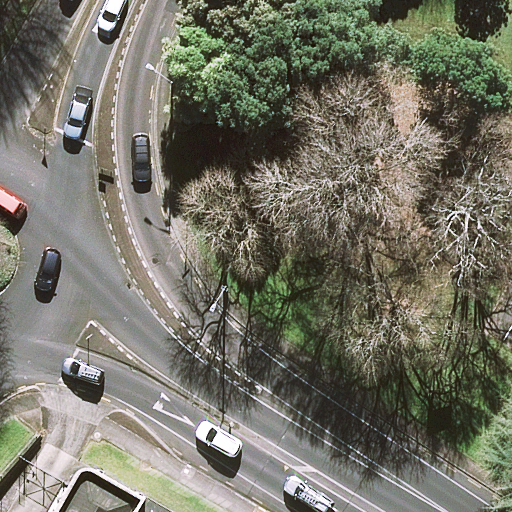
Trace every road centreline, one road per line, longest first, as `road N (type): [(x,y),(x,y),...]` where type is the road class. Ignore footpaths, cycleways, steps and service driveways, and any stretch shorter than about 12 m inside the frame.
road 1 (secondary): [(166,0),(138,92),(140,189),(155,239),(212,327),(272,380),(376,511)]
road 2 (secondary): [(71,257),(263,447)]
road 3 (secondary): [(263,447),(121,381),(15,350)]
road 4 (secondary): [(112,0),(81,99),(61,217)]
road 5 (secondary): [(0,109),(72,0)]
road 6 (secondary): [(374,511),(263,447)]
